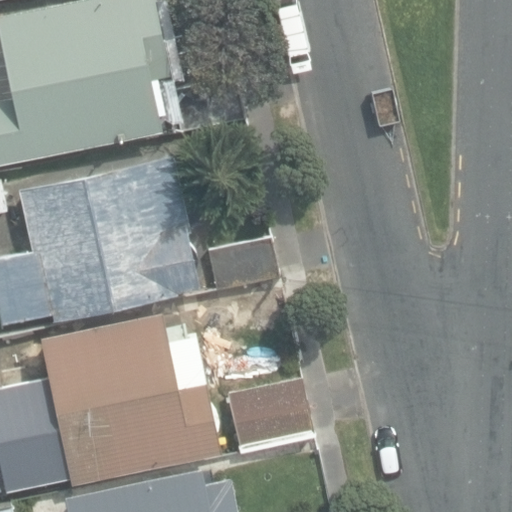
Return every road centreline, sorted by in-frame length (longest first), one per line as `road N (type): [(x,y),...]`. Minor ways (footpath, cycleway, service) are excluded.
road 1 (residential): [(451,441),(400,308),(331,0)]
road 2 (residential): [(508,0),(490,327),(451,441)]
